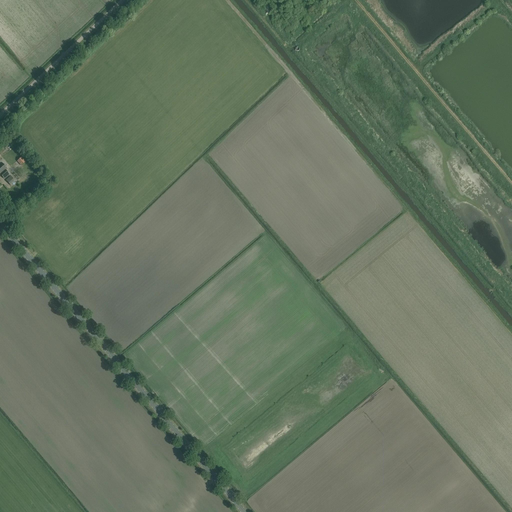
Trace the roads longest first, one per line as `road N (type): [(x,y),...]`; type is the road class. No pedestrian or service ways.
road 1 (tertiary): [(243,511),(0,224)]
road 2 (unclassified): [(0,114),(121,0)]
